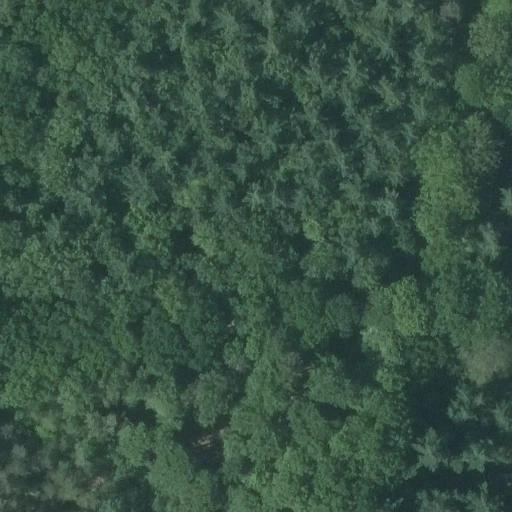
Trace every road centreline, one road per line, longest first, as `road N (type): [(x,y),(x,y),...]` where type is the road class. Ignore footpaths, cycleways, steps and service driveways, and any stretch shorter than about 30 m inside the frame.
road 1 (track): [(499,0),(296,511)]
road 2 (track): [(0,338),(511,309)]
